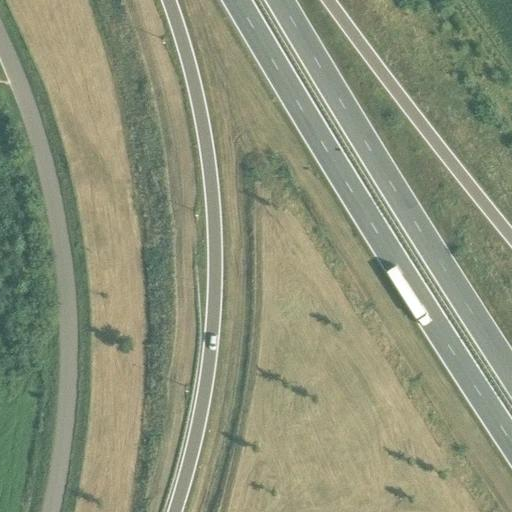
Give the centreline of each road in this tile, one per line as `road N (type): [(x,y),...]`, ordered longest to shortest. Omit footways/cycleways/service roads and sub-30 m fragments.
road 1 (trunk): [(235,0),(511,445)]
road 2 (trunk): [(166,0),(201,121),(214,251),(206,376),(173,511)]
road 3 (unclassified): [(50,511),(68,394),(69,308),(49,180),(0,43)]
road 4 (trunk): [(511,375),(279,0)]
road 5 (trunk): [(511,239),(328,0)]
